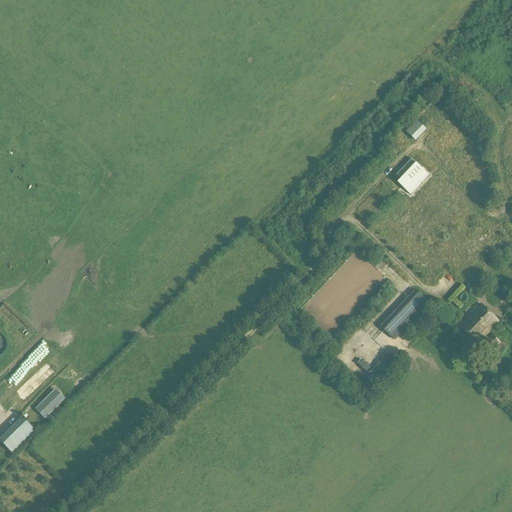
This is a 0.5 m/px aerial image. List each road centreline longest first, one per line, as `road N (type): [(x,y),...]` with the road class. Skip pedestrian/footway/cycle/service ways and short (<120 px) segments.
road 1 (track): [(348,211),(319,266),(71,511)]
road 2 (track): [(506,205),(493,215),(475,205),(420,142),(348,211)]
